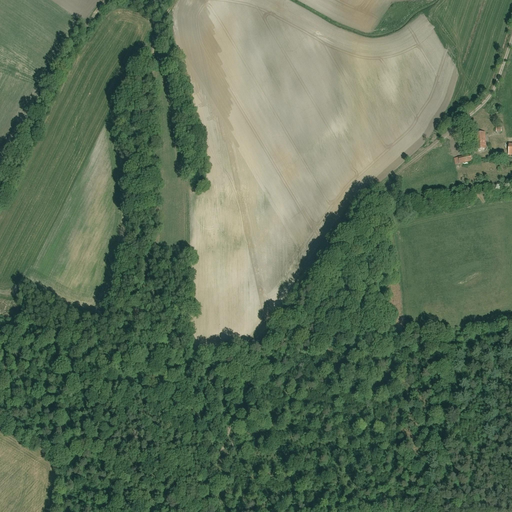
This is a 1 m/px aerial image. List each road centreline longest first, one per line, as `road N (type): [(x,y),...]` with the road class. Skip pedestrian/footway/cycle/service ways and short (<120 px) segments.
road 1 (track): [(511,42),(487,99),(378,188),(313,292),(255,358),(211,489),(160,511)]
road 2 (track): [(0,188),(35,134),(43,98),(78,27),(100,0)]
